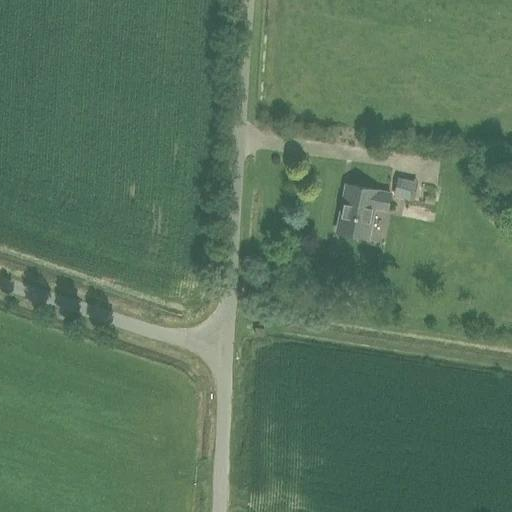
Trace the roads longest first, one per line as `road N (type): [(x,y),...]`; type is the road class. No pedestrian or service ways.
road 1 (unclassified): [(222,353),(246,0)]
road 2 (unclassified): [(222,353),(0,280)]
road 3 (unclassified): [(215,511),(222,353)]
